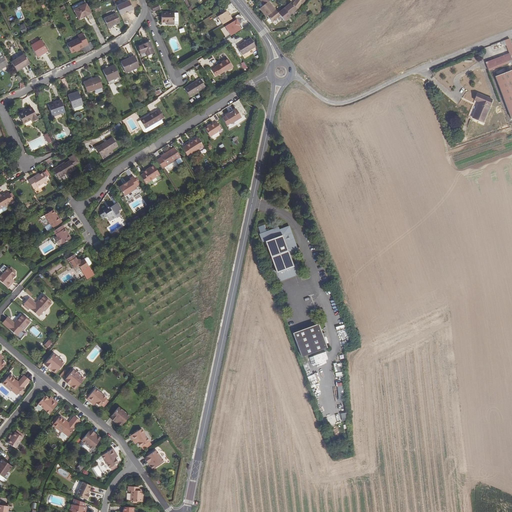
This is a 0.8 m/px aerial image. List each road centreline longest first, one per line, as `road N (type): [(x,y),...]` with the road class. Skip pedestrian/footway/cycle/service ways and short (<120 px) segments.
road 1 (tertiary): [(186,511),(277,81)]
road 2 (residential): [(92,237),(77,209),(123,165),(270,72)]
road 3 (unclassified): [(511,32),(342,103),(289,77)]
road 4 (residential): [(0,103),(124,39),(144,11)]
road 5 (residential): [(136,463),(112,432),(45,377)]
